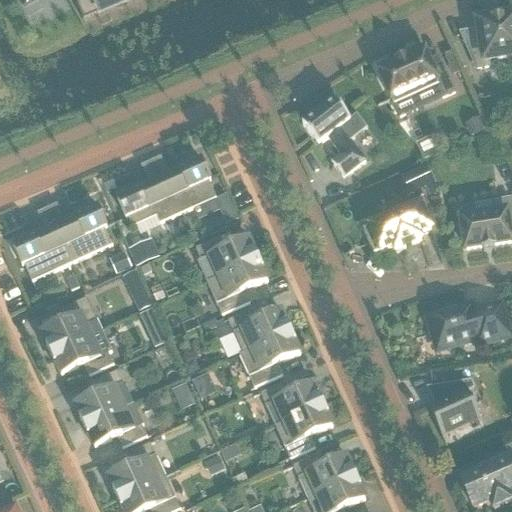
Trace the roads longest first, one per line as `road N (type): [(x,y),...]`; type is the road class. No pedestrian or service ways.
road 1 (residential): [(224,106),(0,195)]
road 2 (residential): [(254,93),(470,0)]
road 3 (residential): [(348,297),(444,511)]
road 4 (residential): [(316,312),(224,106)]
road 5 (residential): [(254,93),(348,297)]
road 6 (residential): [(405,511),(316,312)]
road 7 (residential): [(87,511),(0,324)]
road 8 (residential): [(348,297),(511,271)]
